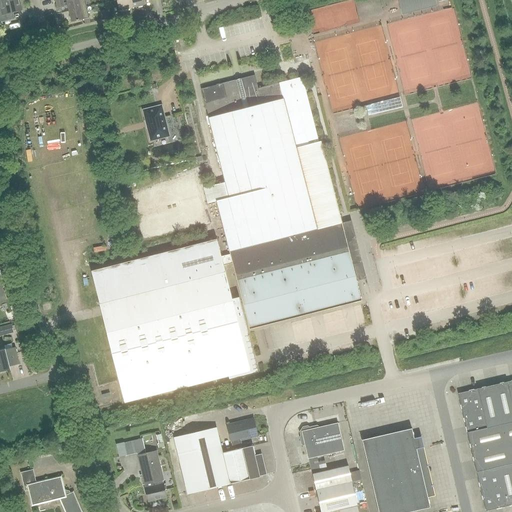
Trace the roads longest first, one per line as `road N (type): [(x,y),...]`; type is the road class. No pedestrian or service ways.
road 1 (residential): [(0,95),(30,61),(233,0)]
road 2 (unclassified): [(288,491),(275,437),(279,418),(294,407),(435,373)]
road 3 (residential): [(57,373),(0,166)]
road 4 (unclassified): [(465,511),(435,373)]
